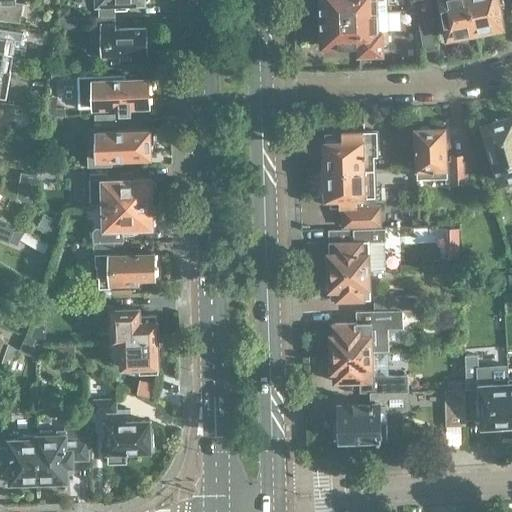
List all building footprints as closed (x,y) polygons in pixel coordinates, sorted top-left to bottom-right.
[(0,0),(0,18),(20,21),(23,2),(14,0),(0,0)] [(126,8),(126,1),(145,0),(144,0),(94,0),(95,2),(98,2),(99,16),(114,15),(114,16),(116,16),(115,8),(126,8)] [(319,0),(320,11),(386,9),(386,0),(319,0)] [(474,31),(468,0),(441,0),(442,3),(440,4),(444,25),(445,24),(448,36),(474,31)] [(468,0),(474,31),(502,26),(499,14),(502,14),(499,0),(468,0)] [(431,8),(418,10),(424,50),(438,48),(431,8)] [(386,9),(320,11),(321,44),(358,42),(359,51),(382,50),(382,41),(388,41),(387,30),(400,30),(400,10),(387,10),(386,9)] [(115,21),(114,16),(114,15),(99,16),(92,17),(93,24),(99,24),(101,53),(101,58),(119,57),(119,58),(130,57),(129,52),(146,51),(145,26),(115,28),(115,21)] [(0,66),(9,68),(14,38),(21,39),(22,30),(0,26),(0,66)] [(9,68),(0,66),(0,95),(5,96),(9,68)] [(124,72),(76,74),(77,107),(92,106),(92,108),(118,107),(119,110),(119,111),(130,110),(130,104),(148,103),(147,76),(124,77),(124,72)] [(52,93),(43,93),(41,113),(60,113),(59,105),(50,105),(52,93)] [(94,113),(94,125),(114,124),(114,112),(94,113)] [(501,178),(511,174),(511,115),(484,124),(501,178)] [(96,129),(96,147),(95,147),(91,149),(89,151),(88,151),(88,152),(87,156),(87,164),(111,164),(110,155),(149,154),(149,127),(96,129)] [(414,129),(416,177),(446,176),(446,182),(452,182),(464,182),(463,155),(451,155),(451,160),(446,160),(445,127),(414,129)] [(324,131),(325,169),(374,168),(374,155),(377,155),(377,139),(377,130),(363,130),(324,131)] [(37,137),(18,133),(16,143),(25,145),(24,149),(35,151),(37,137)] [(54,168),(36,168),(36,178),(55,178),(54,168)] [(374,168),(325,169),(326,199),(330,199),(330,206),(342,205),(343,225),(380,224),(379,197),(375,197),(374,168)] [(90,203),(102,203),(151,201),(150,176),(131,177),(130,170),(119,171),(120,177),(107,178),(106,172),(89,173),(90,203)] [(36,174),(21,172),(17,198),(31,206),(36,174)] [(96,228),(91,230),(91,242),(112,241),(123,241),(122,234),(133,233),(133,227),(152,226),(151,201),(102,203),(103,228),(96,228)] [(0,237),(10,241),(19,244),(25,228),(16,225),(16,224),(1,216),(0,215),(0,237)] [(63,222),(53,217),(45,232),(55,237),(57,237),(63,222)] [(329,241),(328,241),(329,252),(328,252),(329,270),(369,268),(368,241),(386,240),(385,227),(328,229),(329,241)] [(113,254),(112,241),(91,242),(92,254),(98,254),(99,286),(136,285),(136,279),(153,278),(152,252),(113,254)] [(369,268),(329,270),(330,299),(370,297),(369,268)] [(511,273),(503,273),(503,287),(511,286),(511,273)] [(106,305),(106,295),(79,296),(79,303),(84,303),(84,308),(95,307),(95,322),(98,325),(110,324),(111,340),(114,340),(156,338),(155,313),(138,314),(137,308),(111,309),(111,305),(106,305)] [(414,295),(373,297),(373,309),(398,308),(414,308),(414,295)] [(398,308),(373,309),(374,321),(399,320),(398,308)] [(370,321),(332,323),(332,333),(331,334),(331,351),(371,350),(370,321)] [(157,371),(156,338),(114,340),(114,351),(120,351),(121,366),(138,365),(138,372),(157,371)] [(8,343),(0,364),(0,372),(8,375),(17,349),(8,343)] [(371,350),(331,351),(332,369),(334,369),(334,380),(373,378),(371,350)] [(478,388),(479,395),(475,395),(476,415),(482,415),(483,424),(495,423),(498,427),(502,428),(505,426),(509,422),(511,422),(508,376),(495,377),(494,365),(476,366),(476,353),(465,353),(466,388),(478,388)] [(379,375),(380,391),(408,390),(407,373),(379,375)] [(465,388),(445,389),(446,426),(466,425),(465,388)] [(370,402),(338,403),(339,421),(334,421),(335,440),(387,438),(387,420),(380,420),(379,411),(409,410),(408,390),(380,391),(370,391),(370,402)] [(94,398),(94,411),(101,410),(102,434),(106,434),(107,461),(126,461),(126,453),(128,453),(127,450),(149,449),(148,419),(125,420),(125,408),(116,409),(116,397),(94,398)] [(36,429),(36,433),(38,483),(53,483),(53,479),(66,479),(66,468),(72,468),(71,459),(88,458),(86,416),(74,417),(74,423),(64,423),(64,432),(56,433),(56,428),(36,429)] [(0,464),(4,464),(4,472),(9,472),(9,481),(22,480),(23,484),(38,483),(36,433),(17,434),(17,438),(3,438),(3,442),(0,442),(0,464)]
